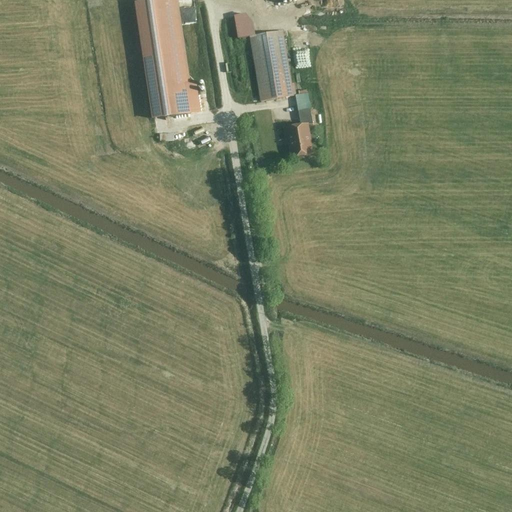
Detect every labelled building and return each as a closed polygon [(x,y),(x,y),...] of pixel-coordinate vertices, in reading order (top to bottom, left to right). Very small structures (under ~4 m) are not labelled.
[(177,0),(157,0),(135,3),(152,121),(201,112),(197,84),(190,84),(177,0)] [(242,41),(251,39),(261,104),(294,100),(286,34),(259,38),(255,16),(238,18),(242,41)] [(301,95),(304,122),(317,121),(314,93),(301,95)] [(311,125),(285,129),(291,162),(317,157),(311,125)] [(163,133),(164,141),(178,140),(178,132),(163,133)]
